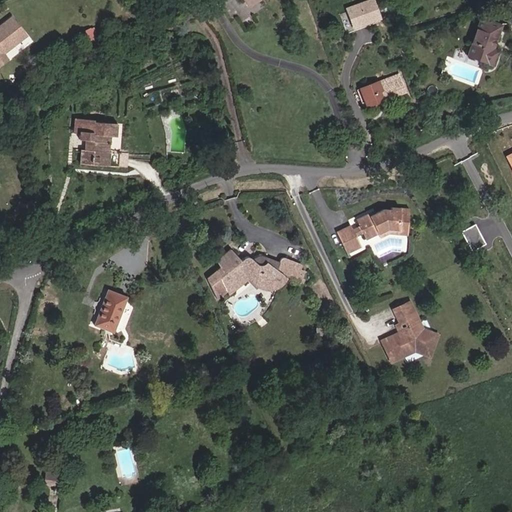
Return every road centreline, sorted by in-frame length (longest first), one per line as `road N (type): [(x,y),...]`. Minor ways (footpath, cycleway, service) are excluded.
road 1 (residential): [(45,253),(184,191),(262,171),(364,165),(511,119)]
road 2 (unknown): [(364,165),(319,70),(247,41)]
road 3 (residential): [(45,253),(0,419)]
